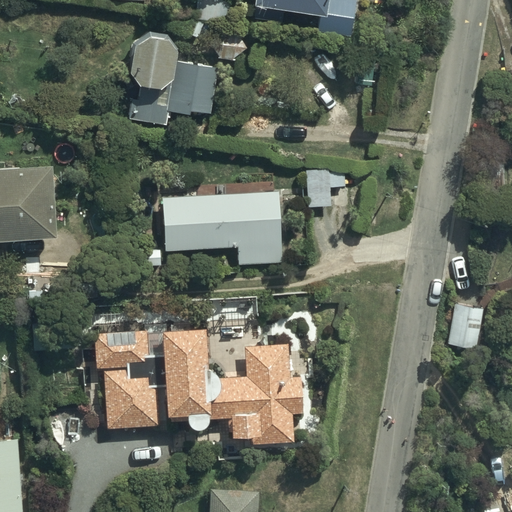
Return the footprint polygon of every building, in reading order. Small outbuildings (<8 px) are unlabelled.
[(230,0),(196,0),(197,15),(193,15),(193,32),(207,32),(207,17),(230,18),(230,0)] [(308,0),(320,1),(318,26),(355,30),(357,0),(308,0)] [(115,97),(114,112),(167,119),(168,105),(191,106),(191,104),(211,107),(217,60),(177,53),(178,39),(170,24),(151,21),(137,31),(132,62),(141,74),(141,93),(132,92),(132,97),(115,97)] [(67,151),(0,155),(0,229),(57,226),(54,177),(69,176),(67,151)] [(329,162),(306,164),(309,203),(331,201),(330,183),(346,182),(345,168),(329,169),(329,162)] [(284,259),(279,183),(162,192),(167,246),(238,241),(239,260),(284,259)] [(294,436),(293,407),(303,407),(302,399),(305,399),(305,389),(302,389),(301,371),(290,371),(288,337),(246,340),(246,370),(222,371),(222,370),(222,369),(221,368),(221,367),(221,366),(220,366),(220,365),(220,364),(219,363),(218,362),(218,361),(217,361),(216,360),(215,359),(214,359),(213,359),(213,358),(212,358),(211,358),(211,357),(210,357),(209,357),(208,357),(207,357),(207,317),(163,319),(163,327),(147,328),(147,325),(95,327),(96,344),(83,344),(87,411),(108,411),(108,423),(156,420),(154,380),(167,379),(168,404),(188,404),(188,411),(188,412),(189,412),(189,413),(189,414),(190,414),(190,415),(191,415),(192,416),(193,417),(194,417),(195,418),(196,418),(197,418),(198,418),(199,418),(200,418),(201,418),(202,418),(203,417),(204,417),(205,416),(206,415),(207,415),(207,414),(208,414),(208,413),(208,412),(209,412),(209,411),(233,410),(233,425),(251,424),(251,438),(294,436)] [(35,345),(74,344),(74,319),(34,320),(35,345)] [(0,511),(24,511),(19,432),(0,432),(0,511)] [(209,511),(258,511),(261,480),(211,477),(209,511)]
